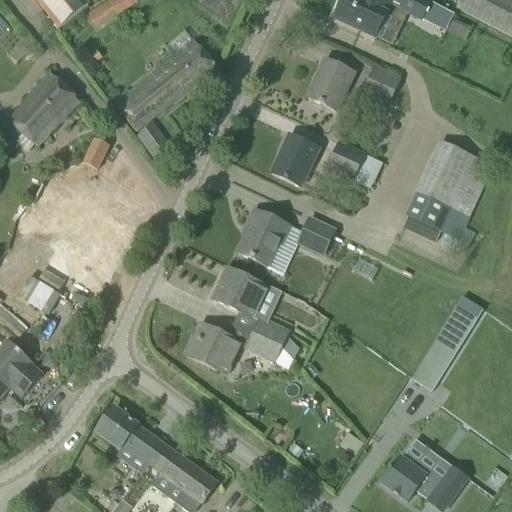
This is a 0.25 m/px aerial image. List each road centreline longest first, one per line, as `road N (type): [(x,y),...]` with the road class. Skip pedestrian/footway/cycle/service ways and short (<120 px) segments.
road 1 (residential): [(173,216),(8,0)]
road 2 (unclassified): [(321,511),(113,354)]
road 3 (residential): [(173,216),(275,0)]
road 4 (residential): [(0,480),(55,441),(113,354)]
road 5 (residential): [(113,354),(173,216)]
